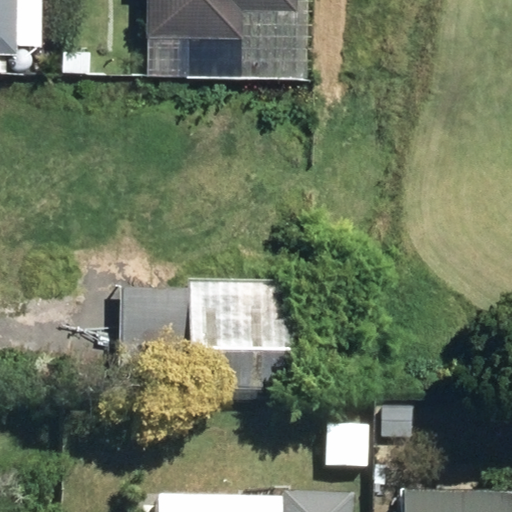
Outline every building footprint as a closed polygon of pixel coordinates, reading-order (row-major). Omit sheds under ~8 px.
[(0,0),(0,52),(2,53),(2,42),(27,43),(27,0),(0,0)] [(287,4),(286,0),(139,0),(139,34),(233,36),(232,5),(287,4)] [(125,52),(66,46),(64,67),(45,65),(42,91),(120,99),(125,52)] [(0,315),(50,318),(49,341),(95,343),(98,270),(102,167),(104,129),(20,125),(19,148),(0,147),(0,315)] [(169,387),(279,387),(280,281),(178,279),(178,286),(130,285),(130,280),(117,279),(117,287),(110,287),(109,358),(169,359),(169,387)] [(426,416),(452,416),(452,403),(426,403),(426,416)] [(355,511),(356,494),(290,492),(289,511),(355,511)] [(511,511),(511,499),(376,500),(376,511),(511,511)]
